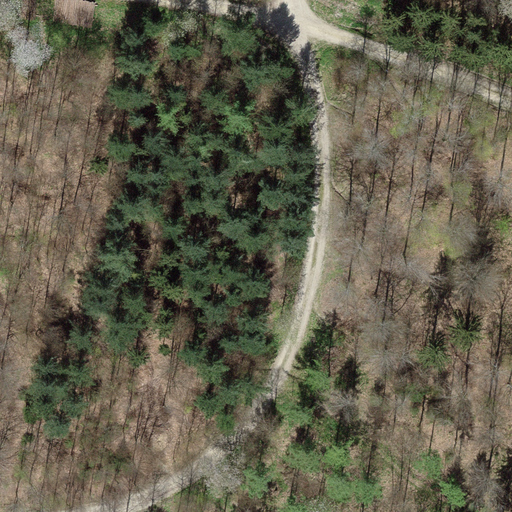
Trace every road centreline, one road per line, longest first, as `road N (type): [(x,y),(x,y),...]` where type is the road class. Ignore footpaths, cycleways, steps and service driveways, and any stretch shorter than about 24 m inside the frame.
road 1 (track): [(295,0),(321,222),(307,309),(278,378),(227,440),(169,487),(94,511)]
road 2 (track): [(511,95),(298,26),(142,0)]
